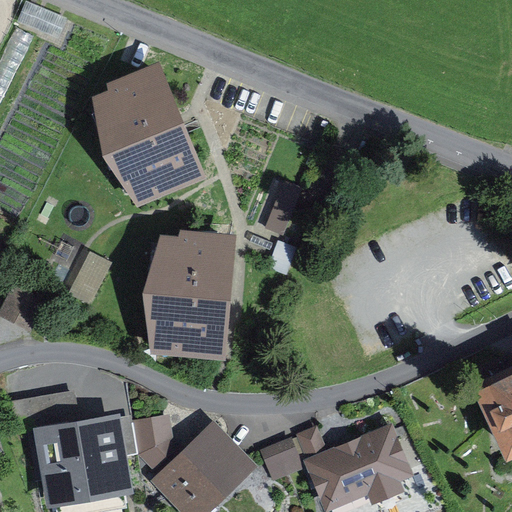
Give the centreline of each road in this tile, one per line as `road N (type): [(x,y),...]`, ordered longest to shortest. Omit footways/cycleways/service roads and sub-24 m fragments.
road 1 (residential): [(0,362),(66,352),(99,357),(200,400),(260,405),(386,381),(511,323)]
road 2 (residential): [(511,173),(87,0)]
